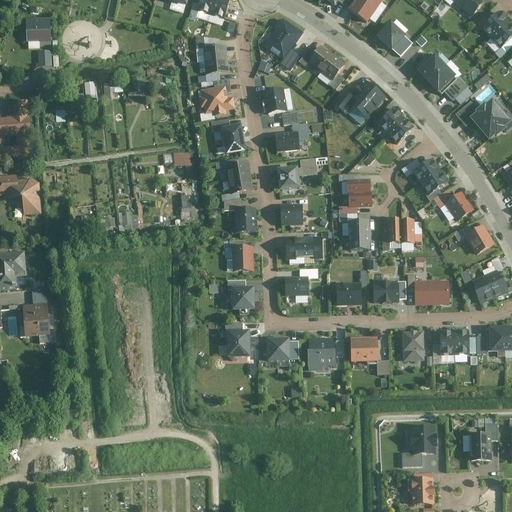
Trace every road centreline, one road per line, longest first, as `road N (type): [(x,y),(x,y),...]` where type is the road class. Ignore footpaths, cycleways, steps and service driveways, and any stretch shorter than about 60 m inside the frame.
road 1 (residential): [(256,0),(241,48),(267,201),(273,323),(511,310)]
road 2 (residential): [(282,0),(345,42),(419,108),(511,244)]
